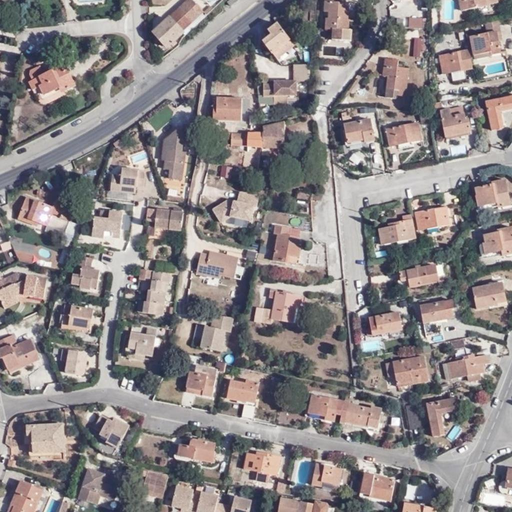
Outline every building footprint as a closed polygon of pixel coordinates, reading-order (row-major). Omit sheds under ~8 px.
[(204,13),(192,0),(191,0),(156,32),(169,47),(172,44),(174,47),(178,43),(176,40),(185,33),(184,32),(204,13)] [(237,4),(234,0),(225,6),(228,10),(237,4)] [(332,41),(350,42),(350,32),(347,32),(348,21),(345,22),(346,7),(342,7),(342,2),(336,2),(335,0),(323,0),(323,2),(329,2),(328,20),(326,19),(325,31),(332,31),(332,41)] [(411,11),(420,12),(420,3),(394,3),(394,16),(411,16),(411,11)] [(504,39),(500,19),(488,21),(490,32),(499,30),(501,40),(504,39)] [(264,43),(272,53),(290,39),(279,24),(269,31),(273,36),(264,43)] [(503,52),(501,40),(499,30),(490,32),(472,35),(476,54),(494,51),(494,54),(503,52)] [(272,53),(276,59),(295,45),(290,39),(272,53)] [(413,56),(421,57),(422,44),(415,43),(413,56)] [(325,46),(325,56),(344,56),(344,46),(325,46)] [(444,73),(474,68),(470,50),(441,55),(444,73)] [(406,96),(411,68),(401,66),(401,60),(388,57),(385,74),(389,75),(388,88),(396,89),(396,94),(406,96)] [(42,95),(58,87),(62,86),(64,90),(73,86),(63,63),(53,67),(53,69),(44,73),(40,64),(30,68),(29,73),(31,78),(27,80),(30,89),(38,86),(41,94),(42,95)] [(311,78),(310,63),(294,64),(295,79),(311,78)] [(452,72),(453,80),(466,78),(465,70),(452,72)] [(265,96),(260,96),(261,104),(289,105),(289,95),(298,95),(298,81),(276,82),(276,85),(275,85),(265,85),(265,96)] [(62,97),(58,87),(42,95),(41,94),(33,97),(35,101),(37,104),(42,105),(62,97)] [(500,109),(511,107),(511,95),(486,101),(492,129),(503,127),(500,109)] [(240,120),(240,98),(216,98),(216,105),(212,106),(212,120),(240,120)] [(248,98),(240,98),(240,120),(248,120),(248,98)] [(463,107),(451,109),(452,116),(464,114),(463,107)] [(452,116),(451,109),(441,111),(445,136),(470,132),(468,119),(465,120),(464,114),(452,116)] [(423,126),(431,125),(429,116),(421,117),(423,126)] [(377,142),(372,122),(347,127),(350,145),(366,142),(367,144),(377,142)] [(263,133),(262,133),(261,149),(284,149),(285,123),(264,127),(263,133)] [(183,130),(177,129),(165,139),(162,159),(165,159),(164,168),(170,169),(169,177),(182,179),(184,162),(180,162),(182,151),(183,142),(192,143),(194,127),(184,125),(183,130)] [(422,142),(418,126),(389,131),(392,149),(422,142)] [(244,148),(244,133),(219,133),(219,139),(231,139),(231,147),(244,148)] [(261,149),(262,133),(248,133),(248,148),(261,149)] [(231,139),(219,139),(219,147),(231,147),(231,139)] [(222,174),(231,176),(232,168),(224,166),(222,174)] [(147,176),(146,171),(124,169),(123,176),(115,176),(113,192),(138,194),(138,187),(145,188),(147,176)] [(510,206),(504,180),(494,182),(494,185),(477,188),(479,196),(475,196),(478,208),(500,204),(501,208),(510,206)] [(216,216),(251,224),(256,203),(221,195),(216,216)] [(41,222),(49,225),(56,207),(29,196),(20,218),(30,222),(32,219),(41,222)] [(77,208),(59,200),(56,207),(49,225),(67,233),(77,208)] [(449,226),(446,207),(417,212),(420,231),(449,226)] [(182,231),(184,214),(150,209),(149,221),(152,221),(149,236),(156,236),(158,228),(182,231)] [(105,238),(106,236),(107,231),(114,232),(114,237),(123,238),(126,213),(104,211),(103,218),(97,217),(95,236),(105,238)] [(416,239),(411,214),(402,216),(403,220),(395,222),(396,225),(379,229),(382,245),(416,239)] [(287,235),(288,228),(276,226),(274,234),(278,235),(273,260),(287,264),(288,256),(299,258),(301,246),(298,246),(299,237),(287,235)] [(511,254),(511,231),(511,228),(499,230),(500,233),(485,236),(486,243),(482,244),(484,256),(506,252),(507,256),(511,254)] [(155,243),(155,239),(150,239),(147,257),(151,258),(153,244),(155,243)] [(13,248),(10,241),(0,244),(0,246),(3,253),(13,248)] [(201,254),(196,274),(204,276),(205,273),(220,276),(224,276),(227,265),(229,265),(231,257),(210,252),(209,255),(201,254)] [(81,257),(77,269),(81,269),(79,277),(76,276),(74,277),(72,285),(81,287),(81,289),(97,292),(101,272),(95,271),(91,271),(91,267),(92,259),(81,257)] [(239,258),(231,257),(229,265),(227,265),(224,276),(235,279),(239,258)] [(437,282),(433,267),(399,274),(401,282),(408,280),(409,285),(417,283),(418,286),(437,282)] [(171,273),(154,271),(151,291),(150,291),(149,297),(151,298),(151,303),(148,303),(141,302),(139,312),(165,316),(168,294),(162,293),(164,283),(170,284),(171,273)] [(29,294),(35,295),(46,298),(50,280),(32,276),(31,280),(28,279),(25,281),(20,273),(4,281),(7,288),(0,292),(8,306),(29,294)] [(506,302),(502,284),(474,290),(477,311),(498,306),(498,304),(506,302)] [(299,309),(301,298),(278,293),(278,291),(272,289),(270,298),(275,299),(273,310),(265,309),(263,323),(272,325),(273,320),(292,324),(296,309),(299,309)] [(10,310),(35,295),(29,294),(8,306),(10,310)] [(421,302),(425,322),(437,320),(438,325),(448,323),(447,320),(454,319),(452,310),(455,309),(454,300),(431,304),(430,299),(421,302)] [(79,328),(78,332),(91,334),(93,326),(90,325),(92,316),(94,316),(95,311),(66,306),(62,329),(69,330),(70,326),(79,328)] [(263,323),(265,309),(256,307),(253,321),(263,323)] [(210,313),(209,320),(232,325),(234,317),(210,313)] [(394,331),(405,329),(403,314),(380,318),(381,327),(374,327),(376,336),(383,335),(395,333),(394,331)] [(222,351),(227,329),(196,322),(191,344),(222,351)] [(147,328),(146,335),(155,337),(157,330),(147,328)] [(405,334),(405,329),(394,331),(395,333),(383,335),(384,337),(405,334)] [(155,337),(146,335),(131,333),(127,357),(143,360),(144,355),(152,355),(155,337)] [(0,358),(1,358),(7,370),(20,364),(22,367),(37,360),(28,340),(16,346),(11,336),(0,340),(0,358)] [(463,339),(450,342),(451,349),(465,347),(463,339)] [(362,343),(364,352),(381,348),(379,340),(362,343)] [(88,361),(89,354),(64,350),(62,362),(69,362),(67,373),(69,375),(84,377),(86,375),(89,362),(88,361)] [(455,361),(451,362),(444,363),(448,379),(468,375),(469,381),(479,379),(477,373),(485,371),(484,364),(489,363),(487,355),(476,357),(475,354),(454,358),(455,361)] [(429,381),(424,357),(387,364),(389,377),(396,375),(398,383),(412,381),(413,384),(429,381)] [(20,364),(7,370),(9,373),(22,367),(20,364)] [(207,375),(208,368),(199,367),(198,373),(207,375)] [(220,371),(208,368),(207,375),(198,373),(193,373),(189,388),(205,391),(205,396),(214,398),(220,371)] [(257,401),(261,382),(252,380),(251,384),(232,380),(229,398),(248,402),(249,399),(257,401)] [(342,415),(345,401),(313,395),(309,413),(326,417),(326,419),(335,421),(337,414),(342,415)] [(440,415),(462,410),(459,399),(427,406),(433,434),(443,432),(440,415)] [(342,415),(341,423),(347,424),(347,422),(366,425),(366,424),(378,426),(381,410),(372,407),(372,409),(351,405),(351,403),(345,401),(342,415)] [(131,428),(119,423),(117,426),(113,424),(102,418),(96,430),(103,434),(102,436),(110,440),(121,446),(131,428)] [(64,449),(62,424),(26,426),(26,435),(31,435),(32,453),(47,452),(47,450),(64,449)] [(216,463),(219,452),(216,451),(218,444),(194,439),(190,441),(189,445),(183,444),(181,456),(216,463)] [(119,450),(121,446),(110,440),(109,444),(119,450)] [(259,452),(265,453),(265,450),(251,446),(250,453),(258,455),(259,452)] [(282,457),(265,453),(259,452),(258,455),(250,453),(246,469),(260,472),(271,474),(279,476),(282,457)] [(339,485),(342,470),(316,465),(312,484),(323,486),(324,482),(339,485)] [(80,500),(94,504),(98,493),(100,493),(101,491),(117,496),(122,481),(89,471),(80,500)] [(163,498),(170,475),(149,471),(143,492),(163,498)] [(270,480),(271,474),(260,472),(259,478),(270,480)] [(390,503),(395,481),(367,475),(363,494),(371,496),(371,498),(390,503)] [(277,493),(285,494),(287,482),(279,480),(277,493)] [(21,482),(12,505),(15,507),(12,511),(34,511),(43,490),(21,482)] [(218,501),(220,494),(176,483),(170,509),(183,511),(249,511),(253,498),(233,494),(231,504),(218,501)] [(511,484),(507,483),(503,483),(500,487),(499,492),(503,495),(511,496),(511,484)] [(57,511),(63,488),(53,486),(48,511),(57,511)] [(98,493),(94,504),(99,506),(102,496),(116,501),(117,496),(101,491),(100,493),(98,493)] [(327,511),(328,508),(328,505),(317,503),(315,505),(277,498),(277,499),(275,498),(273,509),(275,511),(279,511),(327,511)]
